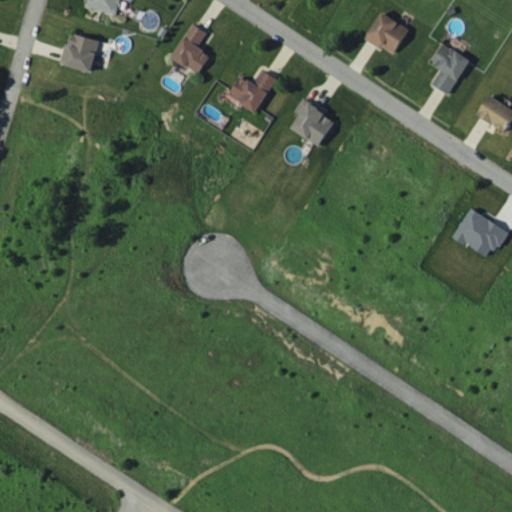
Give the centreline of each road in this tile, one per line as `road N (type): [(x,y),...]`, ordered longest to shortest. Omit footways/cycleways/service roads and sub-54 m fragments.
road 1 (residential): [(0,116),(137,484),(179,511)]
road 2 (residential): [(203,258),(511,457)]
road 3 (residential): [(511,179),(238,0)]
